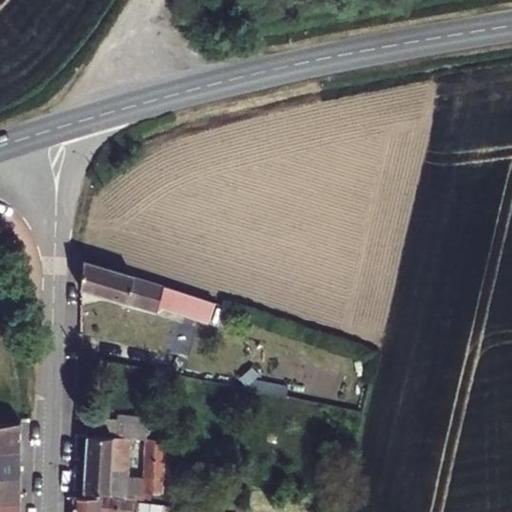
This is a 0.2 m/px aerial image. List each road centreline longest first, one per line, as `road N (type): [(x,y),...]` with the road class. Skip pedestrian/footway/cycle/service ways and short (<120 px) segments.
road 1 (tertiary): [(511,25),(272,70),(56,127)]
road 2 (tertiary): [(56,127),(45,511)]
road 3 (track): [(157,0),(56,127)]
